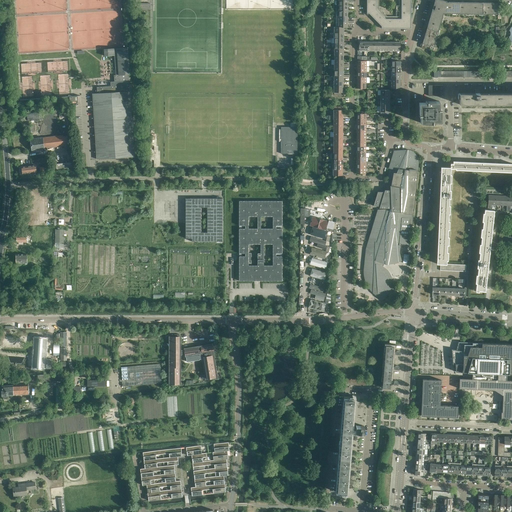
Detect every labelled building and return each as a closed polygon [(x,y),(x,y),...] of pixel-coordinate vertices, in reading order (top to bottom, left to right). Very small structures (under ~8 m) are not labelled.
[(366,0),(367,13),(369,13),(381,26),(381,28),(411,28),(411,12),(412,12),(413,4),(411,4),(410,0),(366,0)] [(432,9),(431,15),(441,18),(443,13),(456,13),(456,2),(449,2),(446,2),(446,1),(442,0),(434,0),(434,5),(433,9),(432,9)] [(501,16),(502,3),(501,2),(501,1),(500,1),(499,1),(498,2),(498,3),(482,3),(482,14),(498,14),(498,16),(498,19),(501,19),(501,16)] [(469,2),(456,2),(456,13),(469,14),(469,2)] [(482,3),(469,2),(469,14),(482,14),(482,3)] [(441,18),(431,15),(427,29),(438,32),(441,18)] [(438,32),(427,29),(423,43),(422,43),(421,43),(421,44),(420,45),(420,46),(421,46),(421,47),(421,48),(422,47),(434,51),(437,51),(438,48),(435,47),(433,46),(438,32)] [(93,93),(96,143),(97,159),(134,156),(133,143),(135,143),(131,83),(129,83),(129,80),(131,80),(130,77),(129,77),(127,47),(115,48),(104,49),(105,56),(114,55),(116,75),(114,75),(114,81),(110,81),(111,86),(97,87),(97,93),(93,93)] [(60,87),(60,93),(69,93),(69,73),(59,73),(59,80),(57,80),(57,87),(60,87)] [(434,85),(429,85),(429,96),(434,96),(443,96),(442,85),(434,85)] [(333,86),(333,95),(343,95),(343,88),(343,86),(333,86)] [(459,104),(462,104),(511,104),(511,93),(480,93),(480,90),(480,89),(475,89),(475,90),(475,93),(459,93),(459,104)] [(427,102),(419,102),(419,115),(420,115),(420,123),(433,123),(433,121),(441,121),(441,109),(439,109),(439,101),(427,101),(427,102)] [(389,106),(380,106),(380,112),(380,115),(389,115),(389,112),(389,106)] [(343,107),(333,107),(333,115),(343,115),(343,114),(343,110),(343,107)] [(290,123),(290,127),(281,127),(281,139),(282,139),(282,141),(281,141),(281,153),(297,154),(297,123),(290,123)] [(63,135),(36,138),(33,139),(31,139),(32,150),(64,146),(64,144),(68,144),(67,136),(64,136),(63,135)] [(418,171),(417,171),(418,164),(417,161),(417,159),(417,158),(416,156),(415,154),(413,153),(412,152),(411,151),(409,151),(407,150),(407,151),(394,152),(392,158),(392,159),(392,160),(391,161),(389,168),(393,169),(397,170),(396,173),(393,172),(391,185),(390,185),(390,190),(385,190),(384,192),(378,192),(373,206),(380,206),(379,208),(391,208),(391,211),(388,211),(384,210),(379,210),(376,216),(377,218),(376,218),(374,223),(375,226),(374,226),(371,231),(372,233),(371,234),(369,239),(370,241),(368,243),(367,249),(366,257),(367,257),(365,261),(366,265),(367,266),(365,269),(366,275),(367,275),(365,279),(366,281),(367,284),(373,282),(374,282),(374,288),(375,289),(376,289),(378,290),(378,291),(381,298),(384,296),(386,294),(388,292),(389,289),(391,286),(391,282),(391,279),(390,275),(388,272),(387,270),(385,268),(383,267),(382,266),(383,263),(385,263),(387,263),(389,263),(390,263),(392,263),(395,263),(397,262),(399,261),(401,260),(399,252),(399,245),(402,245),(408,246),(410,225),(412,226),(418,171)] [(451,167),(451,169),(456,169),(456,170),(464,170),(464,162),(454,161),(453,164),(451,164),(451,167)] [(464,162),(464,170),(471,170),(477,171),(477,162),(464,162)] [(477,162),(477,171),(490,171),(490,163),(477,162)] [(490,163),(490,171),(503,172),(503,163),(490,163)] [(511,163),(503,163),(503,172),(511,172),(511,163)] [(441,167),(440,186),(450,186),(451,169),(451,167),(441,167)] [(440,186),(440,201),(449,202),(450,186),(440,186)] [(186,198),(186,238),(192,238),(192,241),(222,241),(222,198),(186,198)] [(257,281),(282,281),(282,201),(239,201),(239,281),(254,281),(254,284),(257,284),(257,281)] [(440,201),(439,217),(449,217),(449,202),(440,201)] [(485,209),(483,225),(493,226),(494,211),(487,210),(485,209)] [(327,220),(312,216),(309,226),(324,230),(327,220)] [(439,217),(438,233),(448,233),(449,217),(439,217)] [(483,225),(481,241),(491,242),(493,226),(483,225)] [(37,227),(36,233),(36,248),(52,249),(52,227),(37,227)] [(55,235),(55,241),(55,244),(55,245),(55,249),(64,249),(64,240),(65,240),(65,236),(64,236),(64,233),(64,230),(62,230),(62,228),(60,228),(58,228),(58,230),(55,229),(55,235)] [(322,230),(316,228),(315,232),(311,231),(310,235),(320,237),(322,230)] [(448,233),(438,233),(438,248),(447,248),(448,233)] [(17,238),(16,239),(16,241),(17,241),(17,242),(19,242),(19,244),(23,244),(23,242),(26,242),(26,239),(29,238),(29,236),(26,236),(17,236),(17,238)] [(325,241),(311,236),(309,240),(318,243),(324,245),(325,241)] [(491,242),(481,241),(480,256),(489,257),(491,242)] [(311,247),(309,252),(309,255),(313,256),(313,258),(316,259),(317,257),(324,260),(327,252),(311,247)] [(447,264),(447,248),(438,248),(437,264),(441,264),(443,264),(446,264),(447,264)] [(16,254),(16,263),(16,265),(21,265),(21,263),(25,263),(25,264),(27,264),(27,254),(16,254)] [(489,257),(480,256),(478,271),(487,272),(489,257)] [(322,262),(310,258),(309,262),(314,263),(312,268),(319,269),(320,265),(321,265),(322,262)] [(323,273),(314,271),(311,270),(310,273),(309,277),(321,280),(323,273)] [(478,271),(476,290),(485,291),(487,272),(478,271)] [(323,294),(316,292),(308,292),(307,297),(321,301),(323,294)] [(326,304),(311,300),(309,307),(324,312),(326,304)] [(40,337),(35,337),(32,337),(31,354),(34,354),(33,360),(30,360),(30,366),(33,366),(33,367),(45,368),(51,367),(52,359),(45,358),(47,338),(40,337)] [(179,337),(170,337),(169,337),(169,383),(170,384),(175,384),(179,384),(181,384),(181,380),(181,372),(181,371),(182,371),(182,366),(181,366),(181,356),(186,356),(185,354),(183,354),(182,354),(182,350),(181,350),(181,344),(181,337),(179,337)] [(511,344),(458,342),(456,350),(456,351),(457,354),(452,355),(453,356),(453,361),(453,362),(453,363),(453,364),(455,364),(456,372),(472,372),(507,373),(507,374),(511,374),(511,344)] [(186,356),(186,360),(187,360),(186,358),(190,357),(190,358),(191,358),(190,357),(194,357),(195,357),(198,356),(199,358),(199,356),(201,356),(202,362),(205,380),(208,379),(207,378),(210,378),(212,378),(214,377),(215,379),(221,378),(221,376),(218,376),(214,350),(215,350),(214,343),(184,348),(185,354),(186,356)] [(385,343),(383,359),(394,359),(394,353),(396,353),(396,354),(400,354),(400,351),(396,351),(395,351),(395,344),(385,343)] [(383,359),(382,373),(393,374),(393,368),(394,368),(394,369),(399,369),(399,366),(395,365),(395,366),(393,366),(394,359),(383,359)] [(121,367),(122,380),(123,386),(162,383),(160,364),(121,367)] [(459,388),(460,389),(460,388),(498,390),(503,395),(502,412),(501,412),(501,419),(511,419),(511,418),(511,380),(506,380),(507,374),(507,373),(472,372),(472,379),(459,378),(459,388)] [(393,374),(382,373),(381,381),(383,381),(382,387),(390,388),(390,384),(392,384),(392,383),(393,383),(393,384),(398,384),(398,381),(393,380),(393,381),(392,381),(393,374)] [(75,386),(75,377),(69,377),(69,392),(81,392),(81,386),(75,386)] [(86,377),(86,380),(86,387),(107,387),(108,377),(86,377)] [(422,379),(422,386),(424,386),(424,396),(422,396),(422,402),(424,402),(423,404),(421,404),(421,415),(425,415),(425,416),(432,416),(432,415),(436,415),(436,416),(442,417),(442,416),(447,416),(447,417),(453,417),(453,416),(458,416),(458,406),(440,405),(441,380),(422,379)] [(28,384),(16,385),(16,388),(18,388),(19,395),(29,394),(28,384)] [(16,388),(16,385),(2,386),(2,392),(1,392),(1,394),(3,396),(3,398),(7,397),(7,395),(14,395),(19,395),(18,388),(16,388)] [(343,396),(336,491),(341,494),(348,494),(353,432),(363,433),(364,426),(353,425),(356,395),(349,395),(349,396),(343,396)] [(228,442),(214,444),(215,452),(227,451),(229,450),(228,442)] [(201,445),(186,447),(187,455),(192,455),(202,453),(201,445)] [(181,447),(162,450),(163,458),(178,456),(182,456),(181,447)] [(163,458),(162,450),(143,452),(144,460),(163,458)] [(227,451),(215,452),(213,452),(213,460),(226,459),(228,459),(227,451)] [(202,453),(192,455),(192,463),(207,461),(206,453),(202,453)] [(178,456),(163,458),(164,466),(174,465),(179,464),(178,456)] [(163,458),(144,460),(145,468),(159,466),(164,466),(163,458)] [(213,460),(207,461),(208,469),(227,467),(226,459),(213,460)] [(207,461),(192,463),(193,471),(208,469),(207,461)] [(164,466),(159,466),(160,474),(175,473),(174,465),(164,466)] [(140,469),(141,477),(160,474),(159,466),(145,468),(140,469)] [(227,467),(208,469),(209,477),(224,475),(228,475),(227,467)] [(208,469),(193,471),(194,479),(209,477),(208,469)] [(175,473),(160,474),(161,483),(166,482),(176,481),(175,473)] [(160,474),(141,477),(142,485),(147,485),(161,483),(160,474)] [(224,475),(209,477),(210,485),(225,483),(224,475)] [(209,477),(194,479),(195,487),(205,486),(210,485),(209,477)] [(176,481),(166,482),(167,490),(181,488),(180,480),(176,481)] [(166,482),(161,483),(147,485),(147,492),(167,490),(166,482)] [(18,484),(18,487),(15,487),(16,496),(27,494),(27,490),(27,489),(26,486),(26,483),(25,483),(18,484)] [(225,483),(210,485),(205,486),(206,494),(226,492),(225,483)] [(195,487),(191,487),(192,496),(206,494),(205,486),(195,487)] [(181,488),(167,490),(168,498),(182,497),(181,488)] [(167,490),(147,492),(148,501),(168,498),(167,490)]
